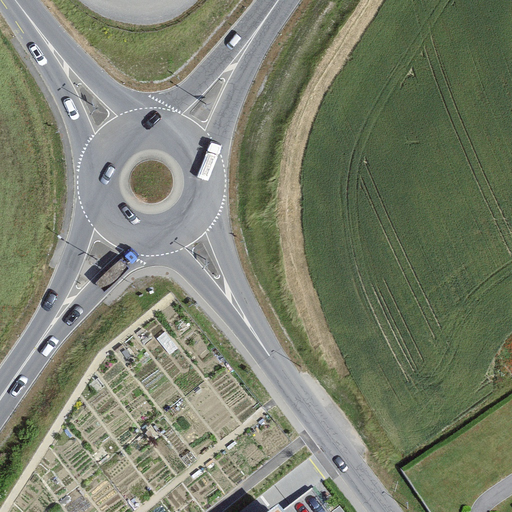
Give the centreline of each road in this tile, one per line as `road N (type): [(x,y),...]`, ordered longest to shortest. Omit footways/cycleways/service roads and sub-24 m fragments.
road 1 (unclassified): [(186,222),(253,333),(388,511)]
road 2 (primary): [(99,182),(19,371)]
road 3 (primary): [(19,371),(153,234)]
road 4 (primary): [(204,175),(275,4)]
road 5 (secondary): [(120,139),(14,0)]
road 6 (primary): [(275,4),(158,130)]
